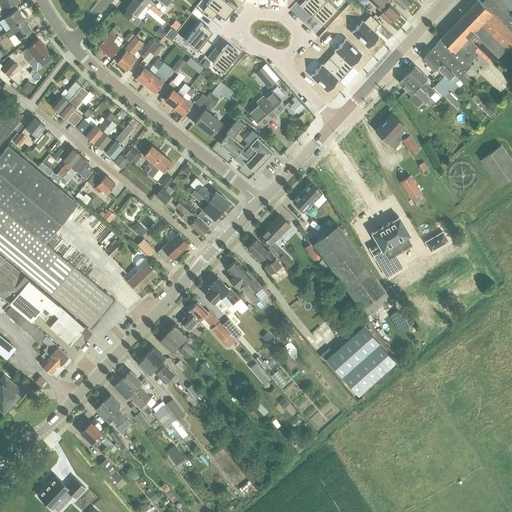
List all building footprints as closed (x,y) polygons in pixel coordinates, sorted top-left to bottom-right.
[(8,7),(16,4),(20,3),(19,0),(0,0),(0,4),(1,9),(3,8),(8,7)] [(159,16),(139,0),(132,0),(126,8),(128,9),(123,14),(137,25),(141,19),(138,18),(141,17),(146,11),(153,16),(162,23),(164,20),(159,16)] [(139,0),(159,16),(162,12),(158,10),(153,5),(155,3),(150,0),(139,0)] [(204,9),(202,10),(207,14),(213,19),(216,15),(218,13),(221,16),(221,15),(223,16),(223,17),(223,16),(224,16),(225,14),(228,16),(228,14),(230,13),(234,7),(224,0),(209,0),(206,4),(207,5),(204,9)] [(303,2),(301,4),(303,6),(305,8),(304,9),(305,10),(307,12),(311,16),(325,0),(304,0),(305,0),(303,2)] [(328,0),(325,0),(311,16),(312,15),(320,22),(323,25),(329,18),(338,9),(328,0)] [(391,21),(392,21),(399,13),(384,0),(370,0),(374,3),(374,4),(382,12),(380,15),(388,23),(391,21)] [(394,0),(404,9),(411,1),(410,0),(394,0)] [(437,45),(432,50),(460,78),(466,84),(469,81),(463,75),(468,70),(472,66),(470,63),(478,55),(474,51),(479,47),(494,62),(507,49),(511,54),(511,15),(502,0),(495,0),(494,1),(492,0),(484,0),(482,2),(480,0),(478,0),(442,37),(438,42),(439,43),(437,45)] [(511,0),(503,0),(510,10),(511,8),(511,0)] [(4,18),(0,21),(7,32),(12,29),(25,20),(18,9),(17,10),(10,14),(6,17),(4,18)] [(196,10),(193,15),(199,20),(203,15),(196,10)] [(357,27),(352,33),(359,40),(368,48),(373,42),(379,36),(374,31),(377,29),(375,28),(377,26),(380,23),(370,15),(368,17),(363,22),(363,21),(357,27)] [(12,29),(7,32),(14,43),(16,46),(22,42),(20,39),(33,31),(25,20),(12,29)] [(172,26),(177,30),(181,25),(176,20),(172,26)] [(193,32),(186,41),(193,47),(197,50),(198,49),(201,52),(204,54),(209,47),(212,44),(209,41),(206,39),(209,35),(210,33),(209,33),(207,31),(209,29),(206,27),(204,25),(201,22),(193,32)] [(110,32),(98,45),(110,56),(119,47),(118,46),(121,43),(116,38),(113,35),(119,29),(115,26),(110,32)] [(160,28),(156,33),(161,37),(165,32),(160,28)] [(171,28),(166,34),(173,40),(178,33),(171,28)] [(130,32),(124,38),(128,42),(134,35),(130,32)] [(126,50),(117,61),(127,70),(134,61),(137,57),(133,54),(132,53),(135,49),(136,50),(142,43),(134,37),(125,49),(126,50)] [(143,58),(156,42),(151,38),(138,53),(143,58)] [(29,61),(35,57),(38,61),(49,52),(38,39),(22,52),(29,61)] [(329,58),(328,58),(339,68),(346,61),(348,63),(351,66),(351,65),(357,60),(362,54),(355,47),(346,39),(341,44),(335,51),(329,58)] [(157,42),(149,52),(154,56),(162,47),(157,42)] [(210,53),(207,57),(210,59),(212,61),(212,62),(216,65),(223,71),(233,59),(238,53),(233,48),(232,47),(230,46),(229,47),(228,48),(227,47),(225,46),(224,47),(223,48),(221,51),(215,46),(210,53)] [(460,78),(432,50),(431,50),(422,59),(435,71),(438,68),(445,74),(439,81),(449,90),(460,78)] [(171,69),(177,73),(186,62),(180,57),(171,69)] [(190,57),(186,62),(199,72),(203,68),(190,57)] [(317,70),(311,76),(320,84),(327,91),(333,85),(337,80),(338,80),(333,75),(335,73),(336,72),(339,68),(328,58),(322,65),(322,64),(317,70)] [(9,76),(17,65),(10,59),(1,69),(9,76)] [(137,78),(135,79),(141,84),(142,82),(145,85),(153,74),(155,73),(163,63),(157,59),(152,65),(153,66),(150,69),(149,71),(144,67),(136,77),(137,78)] [(205,60),(202,65),(206,68),(210,64),(205,60)] [(153,74),(145,85),(155,92),(163,82),(158,78),(167,67),(163,63),(155,73),(153,74)] [(262,67),(255,73),(268,88),(275,82),(279,79),(266,64),(262,67)] [(416,66),(408,74),(431,97),(436,92),(425,82),(429,78),(416,66)] [(180,72),(172,82),(177,86),(185,77),(180,72)] [(408,74),(400,82),(413,95),(416,92),(426,102),(430,107),(436,101),(431,97),(408,74)] [(187,80),(193,83),(196,78),(190,75),(187,80)] [(29,79),(22,88),(29,94),(36,85),(29,79)] [(61,95),(51,107),(59,113),(81,86),(76,81),(67,91),(65,94),(62,92),(60,94),(61,95)] [(205,99),(202,103),(210,109),(218,99),(216,97),(221,91),(228,97),(233,92),(220,81),(211,93),(205,99)] [(439,81),(434,86),(445,96),(457,109),(462,104),(449,92),(449,91),(449,90),(439,81)] [(174,107),(189,88),(184,83),(180,89),(177,93),(173,90),(165,100),(174,107)] [(88,92),(81,86),(59,113),(66,119),(74,126),(82,116),(74,110),(76,107),(75,107),(88,92)] [(258,103),(248,112),(261,127),(272,118),(271,118),(285,105),(280,99),(285,95),(277,86),(264,97),(264,96),(257,102),(258,103)] [(189,88),(174,107),(183,115),(192,105),(187,101),(190,96),(194,92),(189,88)] [(476,95),(473,99),(492,118),(495,115),(487,107),(486,107),(479,100),(480,98),(476,95)] [(201,96),(195,102),(199,106),(202,103),(205,99),(201,96)] [(297,100),(292,104),(299,112),(304,108),(297,100)] [(9,105),(0,116),(0,125),(9,133),(22,116),(9,105)] [(84,114),(88,117),(92,112),(88,108),(84,114)] [(210,136),(221,123),(205,110),(194,123),(210,136)] [(83,118),(76,127),(85,135),(93,142),(115,117),(115,116),(111,112),(98,127),(95,124),(93,126),(92,125),(83,118)] [(392,113),(375,131),(387,142),(393,147),(400,140),(402,138),(402,139),(412,154),(419,150),(404,125),(392,113)] [(34,117),(25,128),(30,132),(35,136),(32,140),(37,145),(45,135),(40,131),(44,126),(34,117)] [(119,120),(115,117),(93,142),(101,149),(111,138),(107,135),(119,120)] [(227,134),(220,143),(236,156),(233,159),(241,166),(245,162),(254,171),(273,151),(258,137),(259,136),(253,130),(245,124),(237,117),(225,132),(227,134)] [(272,126),(279,131),(282,127),(275,122),(272,126)] [(124,129),(106,151),(106,153),(108,155),(110,155),(114,158),(123,146),(120,143),(129,133),(133,128),(128,123),(124,129)] [(0,143),(9,133),(0,125),(0,143)] [(16,139),(14,142),(18,146),(20,143),(27,135),(22,131),(16,139)] [(483,158),(501,185),(511,178),(511,154),(504,143),(483,158)] [(147,173),(162,154),(152,145),(143,155),(149,160),(147,161),(149,163),(143,170),(147,173)] [(0,252),(90,327),(113,299),(45,242),(77,204),(8,146),(0,155),(0,252)] [(124,155),(136,165),(142,158),(137,153),(138,152),(132,146),(124,155)] [(53,171),(50,176),(58,182),(59,181),(80,155),(72,148),(63,160),(66,162),(57,174),(53,171)] [(60,148),(52,158),(57,162),(65,152),(60,148)] [(121,168),(128,161),(120,154),(114,162),(121,168)] [(162,154),(147,173),(152,177),(159,168),(164,172),(172,162),(162,154)] [(80,155),(59,181),(64,184),(76,170),(79,173),(82,175),(79,179),(83,182),(93,170),(86,164),(88,162),(80,155)] [(422,172),(428,168),(424,162),(418,165),(422,172)] [(107,194),(115,183),(105,175),(102,178),(95,172),(87,181),(100,192),(102,189),(107,194)] [(165,188),(173,179),(168,175),(160,184),(165,188)] [(409,176),(400,181),(410,200),(420,194),(409,176)] [(190,184),(190,185),(191,186),(195,189),(221,212),(229,202),(216,191),(213,195),(202,186),(204,184),(196,177),(190,184)] [(311,183),(294,201),(304,212),(305,212),(314,203),(318,208),(327,199),(322,194),(323,193),(322,193),(311,183)] [(169,185),(165,190),(169,194),(174,189),(169,185)] [(162,188),(155,195),(165,203),(171,196),(169,194),(165,190),(162,188)] [(191,194),(195,198),(198,201),(204,206),(201,209),(202,210),(214,220),(221,212),(195,189),(191,194)] [(79,193),(76,196),(86,205),(87,204),(92,199),(86,194),(84,197),(79,193)] [(201,235),(207,227),(179,202),(175,207),(183,214),(181,217),(201,235)] [(108,210),(103,216),(109,222),(114,216),(108,210)] [(201,212),(197,216),(201,220),(205,215),(201,212)] [(268,247),(289,267),(294,262),(274,242),(290,225),(280,215),(261,235),(271,244),(268,247)] [(378,243),(370,248),(386,277),(402,267),(395,255),(412,246),(407,237),(410,235),(399,217),(372,233),(378,243)] [(139,224),(135,228),(142,235),(146,231),(139,224)] [(366,315),(390,298),(385,290),(337,225),(313,243),(366,315)] [(169,242),(158,252),(166,261),(171,257),(172,258),(187,245),(177,234),(177,235),(172,229),(164,236),(169,242)] [(436,236),(441,245),(447,241),(448,241),(447,240),(445,236),(443,233),(443,232),(442,232),(442,233),(436,236)] [(149,256),(155,251),(144,239),(138,244),(149,256)] [(265,266),(270,273),(281,265),(270,250),(268,251),(256,239),(247,248),(259,261),(264,256),(269,263),(265,266)] [(112,257),(121,248),(115,242),(106,251),(112,257)] [(314,260),(320,256),(311,243),(305,247),(314,260)] [(0,295),(9,302),(12,305),(31,321),(36,315),(75,349),(90,333),(58,305),(33,283),(0,255),(0,295)] [(136,269),(138,271),(128,281),(137,291),(157,273),(147,263),(149,261),(147,258),(141,258),(136,262),(136,269)] [(235,261),(227,269),(233,275),(229,280),(239,291),(240,289),(247,283),(254,292),(261,286),(247,270),(245,271),(235,261)] [(213,291),(206,297),(214,305),(221,299),(225,296),(233,305),(234,304),(240,299),(230,287),(228,288),(218,278),(209,288),(213,291)] [(188,317),(188,318),(189,319),(196,326),(198,326),(200,324),(200,322),(199,321),(203,316),(213,327),(211,329),(222,340),(228,348),(229,347),(236,340),(235,340),(230,334),(209,310),(207,312),(197,302),(189,310),(190,312),(192,314),(188,317)] [(284,318),(281,321),(286,327),(289,324),(284,318)] [(236,339),(242,333),(229,319),(223,324),(236,339)] [(175,324),(167,332),(191,354),(194,351),(195,350),(186,341),(184,343),(182,341),(188,336),(175,324)] [(358,395),(396,361),(364,326),(326,359),(358,395)] [(24,348),(0,328),(0,348),(15,360),(24,348)] [(167,332),(160,340),(172,352),(177,347),(179,349),(178,350),(187,358),(191,354),(167,332)] [(280,332),(275,336),(283,346),(289,342),(280,332)] [(41,362),(39,363),(44,367),(51,374),(68,357),(46,336),(44,338),(42,340),(48,346),(45,348),(44,350),(45,351),(43,353),(41,355),(44,358),(41,362)] [(284,346),(293,356),(301,349),(292,339),(284,346)] [(154,347),(146,355),(173,381),(178,377),(165,364),(164,366),(160,363),(165,358),(154,347)] [(173,381),(146,355),(138,363),(149,374),(153,370),(169,386),(173,381)] [(259,356),(255,359),(259,364),(263,361),(259,356)] [(179,360),(175,363),(182,370),(186,367),(179,360)] [(204,362),(199,367),(209,379),(215,374),(204,362)] [(256,364),(254,366),(263,377),(260,380),(263,384),(269,379),(256,364)] [(282,386),(289,380),(281,369),(273,375),(282,386)] [(130,371),(122,379),(146,402),(151,407),(154,404),(149,399),(150,398),(147,394),(151,390),(143,381),(142,382),(130,371)] [(40,376),(36,381),(40,385),(41,385),(45,381),(45,380),(40,376)] [(0,382),(0,385),(1,386),(0,387),(0,408),(4,411),(15,397),(17,398),(22,391),(4,377),(0,382)] [(122,379),(114,387),(125,398),(129,395),(144,410),(148,415),(152,412),(148,406),(149,405),(146,402),(122,379)] [(196,398),(202,393),(193,383),(187,388),(196,398)] [(110,394),(103,401),(122,422),(120,424),(124,430),(127,427),(131,423),(126,418),(117,408),(120,405),(110,394)] [(289,404),(284,398),(279,403),(284,409),(289,404)] [(173,399),(165,405),(173,414),(176,419),(185,430),(190,426),(183,417),(185,415),(173,399)] [(103,401),(95,408),(109,424),(111,422),(112,421),(117,426),(116,427),(121,432),(124,430),(120,424),(122,422),(103,401)] [(260,403),(256,407),(264,415),(268,412),(260,403)] [(158,410),(153,414),(158,420),(163,416),(158,410)] [(254,410),(250,414),(256,420),(260,417),(254,410)] [(140,412),(134,417),(145,431),(151,426),(140,412)] [(173,414),(168,418),(172,422),(176,419),(173,414)] [(110,449),(115,444),(91,422),(81,433),(92,442),(97,437),(110,449)] [(122,439),(114,429),(109,433),(117,443),(122,439)] [(275,442),(281,450),(286,445),(280,438),(275,442)] [(123,444),(119,447),(124,453),(128,450),(123,444)] [(219,446),(211,453),(213,455),(221,449),(219,446)] [(170,456),(177,464),(184,458),(178,450),(170,456)] [(123,479),(115,469),(106,458),(99,464),(108,475),(117,484),(117,485),(120,489),(126,483),(123,479)] [(56,476),(37,495),(52,509),(69,492),(76,499),(86,488),(75,477),(67,486),(66,485),(56,476)] [(250,479),(242,487),(246,492),(255,484),(250,479)] [(165,484),(161,486),(166,493),(170,490),(165,484)] [(153,490),(148,494),(153,501),(158,497),(153,490)] [(171,491),(167,494),(172,500),(176,498),(171,491)] [(143,511),(154,511),(158,510),(154,502),(141,508),(143,511)]
